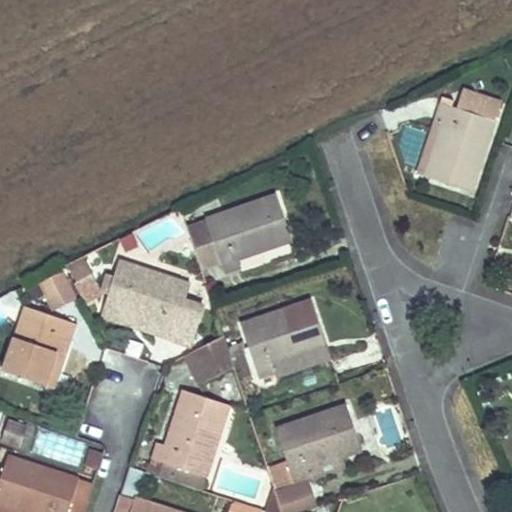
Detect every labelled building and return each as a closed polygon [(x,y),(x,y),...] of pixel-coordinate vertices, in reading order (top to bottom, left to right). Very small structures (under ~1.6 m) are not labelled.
[(472,193),(503,105),(464,93),(458,110),(441,104),(436,120),(439,121),(449,125),(430,179),(472,193)] [(430,179),(449,125),(439,121),(420,176),(430,179)] [(292,240),(279,197),(207,220),(225,275),(243,269),(239,257),(292,240)] [(184,303),(189,286),(120,262),(105,306),(160,325),(156,334),(156,335),(155,336),(172,342),(174,337),(192,343),(204,310),(184,303)] [(89,278),(83,265),(72,270),(78,283),(89,278)] [(76,300),(64,273),(41,282),(53,309),(76,300)] [(327,344),(313,301),(242,325),(260,379),(276,374),(273,363),(327,344)] [(160,325),(105,306),(101,316),(156,335),(156,334),(160,325)] [(47,388),(65,338),(66,338),(72,341),(78,325),(29,308),(5,373),(47,388)] [(235,369),(225,337),(185,357),(200,386),(235,369)] [(54,391),(72,341),(66,338),(65,338),(47,388),(53,390),(54,391)] [(248,353),(245,342),(232,346),(236,357),(248,353)] [(278,377),(332,360),(332,359),(327,345),(327,344),(273,363),(276,374),(277,377),(278,377)] [(273,401),(338,378),(333,364),(279,381),(278,385),(269,388),(273,401)] [(202,492),(230,406),(187,391),(169,447),(159,444),(153,460),(164,464),(160,478),(202,492)] [(348,406),(278,429),(288,462),(269,469),(276,488),(276,491),(313,479),(309,468),(340,457),(362,449),(348,406)] [(98,471),(104,456),(92,451),(86,467),(98,471)] [(83,511),(93,485),(9,457),(2,479),(0,484),(0,511),(83,511)] [(313,481),(344,471),(340,458),(340,457),(309,468),(313,479),(313,481)] [(140,495),(147,474),(131,468),(124,489),(140,495)] [(306,511),(317,509),(309,484),(278,495),(279,500),(283,511),(306,511)] [(274,511),(279,500),(278,495),(276,491),(276,488),(267,511),(274,511)] [(131,511),(135,502),(121,497),(116,511),(131,511)] [(173,511),(136,499),(135,502),(131,511),(173,511)] [(283,511),(279,500),(274,511),(283,511)]
